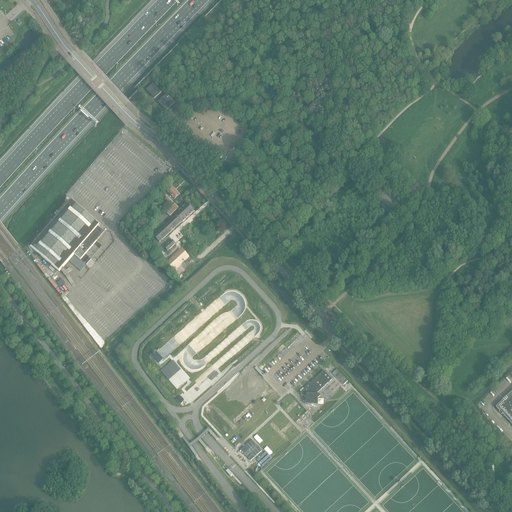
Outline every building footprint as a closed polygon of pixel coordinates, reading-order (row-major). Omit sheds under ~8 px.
[(153,84),(147,90),(154,98),(161,92),(153,84)] [(167,94),(158,102),(166,111),(175,103),(167,94)] [(177,194),(172,189),(167,192),(174,200),(179,195),(178,193),(177,194)] [(59,272),(68,262),(74,255),(80,261),(85,255),(91,259),(95,254),(99,249),(94,245),(105,232),(102,230),(99,227),(98,228),(99,226),(96,224),(89,218),(72,203),(69,201),(29,246),(59,272)] [(182,222),(183,223),(195,211),(187,203),(175,215),(176,215),(153,236),(160,243),(182,222)] [(170,217),(179,208),(175,204),(166,212),(170,217)] [(172,240),(164,248),(168,252),(176,244),(172,240)] [(181,250),(168,263),(175,270),(188,257),(181,250)] [(339,372),(337,370),(332,374),(335,376),(337,379),(339,381),(341,383),(343,385),(348,381),(346,379),(343,377),(341,374),(339,372)] [(309,386),(309,385),(300,393),(303,396),(304,395),(306,398),(306,404),(318,405),(318,398),(320,396),(318,393),(332,380),(324,371),(311,383),(311,384),(310,385),(309,386)] [(511,424),(511,406),(504,398),(503,399),(502,399),(503,400),(496,407),(500,411),(499,412),(502,415),(503,414),(511,424)] [(251,440),(240,450),(251,461),(262,451),(251,440)]
